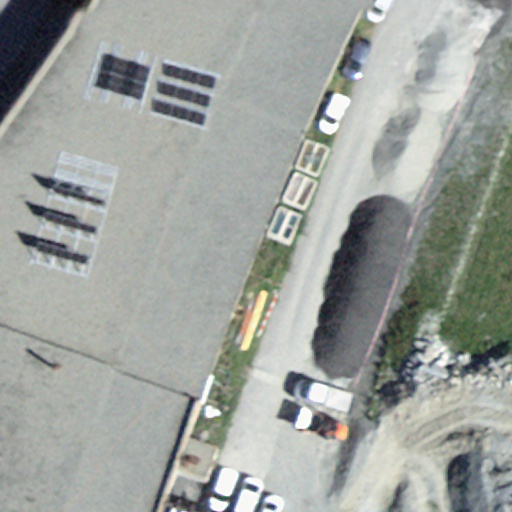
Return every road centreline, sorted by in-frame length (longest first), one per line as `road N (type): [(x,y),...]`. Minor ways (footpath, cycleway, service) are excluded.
road 1 (trunk): [(78,511),(294,0)]
road 2 (trunk): [(179,0),(0,366)]
